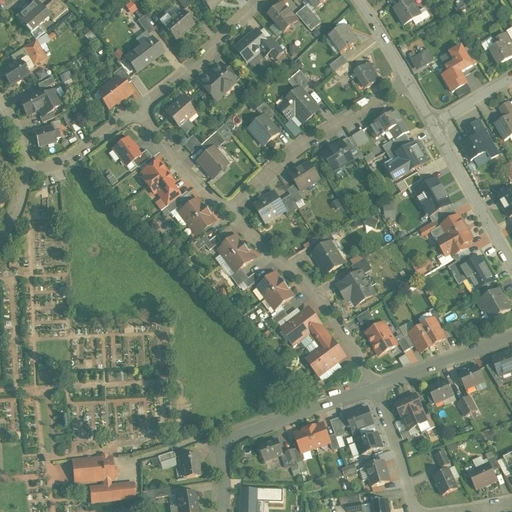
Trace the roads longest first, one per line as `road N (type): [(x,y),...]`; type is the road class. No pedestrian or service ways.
road 1 (residential): [(214,511),(221,457),(235,434),(374,387)]
road 2 (residential): [(231,215),(311,292),(374,387)]
road 3 (residential): [(231,215),(301,146),(407,82)]
road 4 (residential): [(137,110),(260,0)]
road 5 (residential): [(511,262),(432,125)]
road 6 (residential): [(374,387),(511,338)]
road 7 (residential): [(137,110),(177,167),(231,215)]
road 8 (residential): [(374,387),(418,511)]
road 9 (residential): [(24,175),(72,157),(137,110)]
